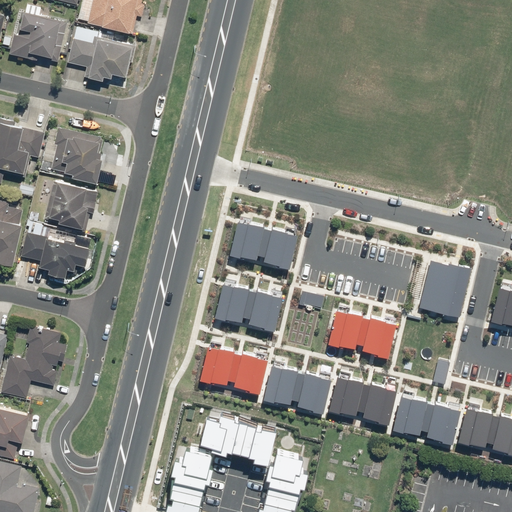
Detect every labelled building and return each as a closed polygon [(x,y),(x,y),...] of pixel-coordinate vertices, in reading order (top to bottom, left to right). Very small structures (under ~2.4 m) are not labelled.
[(83,0),(80,16),(89,19),(88,21),(107,26),(108,23),(134,30),(141,0),(83,0)] [(17,15),(13,35),(6,35),(5,42),(11,44),(12,39),(15,39),(12,52),(40,57),(41,51),(57,54),(64,17),(26,10),(25,16),(17,15)] [(88,64),(87,73),(107,77),(108,72),(116,74),(117,70),(130,73),(137,42),(95,33),(94,39),(73,35),(68,60),(88,64)] [(7,165),(28,170),(31,154),(42,156),(48,131),(27,126),(28,123),(17,121),(18,119),(0,114),(0,179),(4,180),(7,165)] [(105,133),(59,125),(57,126),(52,125),(46,158),(54,159),(52,170),(102,179),(107,154),(104,154),(105,148),(103,147),(105,133)] [(97,209),(101,185),(54,177),(48,216),(88,223),(91,208),(97,209)] [(35,186),(20,183),(18,191),(34,194),(35,186)] [(0,253),(0,257),(17,261),(26,220),(22,219),(25,208),(16,206),(17,201),(0,197),(0,251),(1,251),(0,253)] [(234,205),(226,241),(244,246),(246,238),(261,241),(259,248),(285,254),(293,219),(234,205)] [(80,260),(89,262),(93,243),(92,243),(93,235),(63,229),(62,236),(29,229),(24,254),(44,258),(43,262),(52,264),(51,270),(69,274),(71,266),(78,268),(80,260)] [(432,255),(421,304),(461,313),(472,264),(432,255)] [(224,273),(216,309),(234,314),(236,306),(251,309),(249,315),(274,321),(283,286),(224,273)] [(511,276),(494,273),(486,308),(509,313),(511,305),(511,276)] [(336,304),(327,340),(346,344),(348,337),(362,340),(361,346),(386,352),(394,317),(336,304)] [(42,324),(41,328),(32,328),(29,341),(31,341),(28,355),(13,352),(4,388),(29,394),(33,378),(58,384),(61,368),(54,367),(55,362),(65,364),(71,341),(61,338),(63,331),(49,328),(48,332),(45,331),(46,325),(42,324)] [(207,339),(200,373),(214,376),(215,368),(230,371),(229,377),(253,382),(260,350),(207,339)] [(272,360),(265,395),(290,400),(291,395),(299,397),(298,402),(316,405),(323,370),(272,360)] [(330,369),(322,405),(340,409),(342,402),(357,405),(355,411),(381,417),(389,382),(330,369)] [(402,387),(393,424),(412,428),(413,421),(428,424),(427,430),(452,436),(460,401),(402,387)] [(511,409),(469,399),(461,436),(479,440),(481,433),(496,436),(494,442),(511,446),(511,409)] [(1,412),(0,411),(0,452),(16,457),(22,437),(26,439),(34,412),(3,403),(1,412)] [(254,454),(268,457),(276,422),(259,418),(259,422),(256,421),(257,418),(240,414),(239,417),(232,415),(233,411),(219,408),(218,412),(215,411),(214,413),(206,411),(200,438),(213,441),(212,444),(225,447),(226,444),(255,450),(254,454)] [(167,497),(163,511),(168,511),(200,511),(203,502),(199,501),(200,499),(203,500),(207,483),(204,482),(206,475),(210,476),(213,462),(209,461),(210,458),(207,457),(210,449),(183,443),(179,456),(177,455),(174,468),(177,469),(170,498),(167,497)] [(260,500),(256,511),(294,511),(296,506),(292,505),(293,503),(296,504),(301,487),(298,486),(300,479),(304,480),(307,466),(303,465),(304,462),(302,461),(304,453),(277,446),(274,459),(271,458),(268,471),(271,472),(264,501),(260,500)] [(26,465),(0,458),(0,511),(35,511),(42,485),(22,480),(26,465)] [(59,496),(49,493),(46,503),(57,506),(59,496)]
